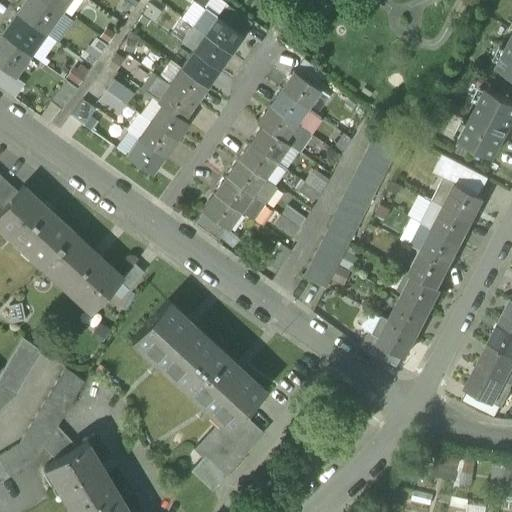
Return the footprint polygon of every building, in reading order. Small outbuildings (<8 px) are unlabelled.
[(43,0),(25,0),(16,12),(44,32),(59,11),(43,0)] [(43,0),(59,11),(66,0),(43,0)] [(216,17),(242,35),(251,22),(225,4),(216,17)] [(191,25),(204,34),(216,17),(204,8),(191,25)] [(16,12),(1,34),(29,53),(44,32),(16,12)] [(242,35),(216,17),(204,34),(230,52),(242,35)] [(180,41),(192,50),(204,34),(191,25),(180,41)] [(13,75),(29,53),(1,34),(0,35),(0,66),(13,75)] [(230,52),(204,34),(192,50),(218,69),(230,52)] [(78,55),(90,63),(103,42),(91,35),(78,55)] [(511,40),(499,66),(511,72),(511,40)] [(206,85),(218,69),(192,50),(180,67),(206,85)] [(293,71),(314,86),(323,73),(302,58),(293,71)] [(76,82),(85,67),(74,60),(65,75),(76,82)] [(0,66),(0,88),(13,98),(24,83),(13,75),(0,66)] [(194,102),(206,85),(180,67),(168,83),(194,102)] [(293,71),(281,88),(307,107),(319,90),(314,86),(293,71)] [(142,90),(156,100),(168,83),(154,73),(142,90)] [(113,78),(105,89),(125,104),(133,93),(113,78)] [(52,101),(63,110),(79,89),(67,80),(52,101)] [(194,102),(168,83),(156,100),(161,104),(182,119),(194,102)] [(461,138),(494,155),(511,119),(511,99),(488,87),(461,138)] [(281,88),(269,105),(295,123),(308,133),(320,116),(307,107),(281,88)] [(117,115),(125,104),(105,89),(97,100),(117,115)] [(71,115),(84,124),(95,108),(82,99),(71,115)] [(187,122),(182,119),(161,104),(149,121),(175,139),(187,122)] [(257,122),(261,126),(283,141),(295,123),(269,105),(257,122)] [(126,129),(137,137),(149,121),(137,113),(126,129)] [(163,156),(175,139),(149,121),(137,137),(163,156)] [(308,133),(295,123),(283,141),(288,144),(299,152),(311,135),(308,133)] [(261,126),(249,142),(276,161),(288,144),(283,141),(261,126)] [(396,152),(402,141),(376,127),(370,139),(396,152)] [(151,173),(163,156),(137,137),(125,155),(151,173)] [(390,163),(396,152),(370,139),(364,150),(390,163)] [(249,142),(237,159),(275,185),(280,177),(286,169),(286,168),(276,161),(249,142)] [(384,174),(390,163),(364,150),(358,161),(384,174)] [(455,182),(478,194),(487,176),(442,152),(432,170),(443,176),(455,182)] [(237,159),(225,176),(252,194),(265,204),(277,187),(275,185),(237,159)] [(304,171),(326,186),(332,175),(311,160),(304,171)] [(378,186),(384,174),(358,161),(353,172),(378,186)] [(280,177),(295,187),(301,179),(286,169),(280,177)] [(373,197),(378,186),(353,172),(347,184),(373,197)] [(17,191),(0,174),(0,206),(1,208),(17,191)] [(214,192),(240,211),(252,194),(225,176),(214,192)] [(431,199),(443,205),(455,182),(443,176),(431,199)] [(294,189),(313,202),(319,192),(301,179),(295,187),(294,189)] [(478,194),(455,182),(443,205),(472,220),(483,197),(478,194)] [(367,208),(373,197),(347,184),(341,195),(367,208)] [(0,209),(0,228),(40,265),(72,231),(22,185),(17,191),(1,208),(0,209)] [(201,210),(203,211),(226,227),(227,228),(240,211),(214,192),(201,210)] [(420,219),(429,198),(416,192),(407,213),(420,219)] [(265,204),(252,194),(240,211),(253,221),(265,204)] [(361,219),(367,208),(341,195),(335,206),(361,219)] [(420,221),(432,227),(443,205),(431,199),(420,221)] [(286,205),(280,214),(303,230),(308,220),(286,205)] [(443,205),(432,227),(460,242),(472,220),(443,205)] [(355,231),(361,219),(335,206),(329,217),(355,231)] [(218,238),(226,227),(203,211),(195,222),(218,238)] [(297,241),(303,230),(280,214),(273,224),(297,241)] [(407,216),(400,237),(410,241),(417,219),(407,216)] [(349,242),(355,231),(329,217),(323,229),(349,242)] [(432,227),(420,250),(449,264),(460,242),(432,227)] [(343,253),(349,242),(323,229),(317,240),(343,253)] [(121,276),(72,231),(40,265),(90,311),(118,280),(122,277),(121,276)] [(278,267),(289,248),(276,240),(265,260),(278,267)] [(337,264),(343,253),(317,240),(312,251),(337,264)] [(408,272),(412,274),(437,287),(449,264),(420,250),(409,272),(408,272)] [(332,276),(337,264),(312,251),(306,262),(332,276)] [(118,280),(128,289),(144,272),(133,262),(121,276),(122,277),(118,280)] [(326,287),(332,276),(306,262),(300,274),(326,287)] [(412,274),(400,297),(428,311),(440,289),(437,287),(412,274)] [(389,318),(388,319),(417,334),(428,311),(400,297),(389,318)] [(499,320),(511,326),(511,297),(499,320)] [(131,339),(179,384),(216,344),(167,299),(131,339)] [(372,333),(379,336),(388,319),(389,318),(381,315),(372,333)] [(405,356),(417,334),(388,319),(379,336),(377,341),(377,342),(402,355),(405,356)] [(488,342),(511,354),(511,326),(499,320),(488,342)] [(369,331),(367,335),(377,341),(379,336),(372,333),(369,331)] [(377,342),(377,341),(367,335),(362,345),(374,353),(397,365),(402,355),(377,342)] [(22,337),(0,373),(0,382),(16,393),(42,351),(22,337)] [(476,364),(500,377),(504,371),(508,372),(511,364),(511,354),(488,342),(476,364)] [(264,389),(216,344),(179,384),(218,420),(228,428),(242,412),(264,389)] [(494,401),(505,379),(500,377),(476,364),(465,387),(467,389),(493,402),(494,401)] [(511,375),(511,364),(508,372),(504,371),(500,377),(505,379),(509,381),(511,375)] [(65,368),(50,391),(71,403),(74,397),(84,381),(65,368)] [(0,407),(16,393),(0,382),(0,407)] [(462,400),(494,416),(500,404),(494,401),(493,402),(467,389),(462,400)] [(50,391),(37,412),(57,424),(71,403),(50,391)] [(37,412),(24,433),(45,446),(57,426),(57,424),(37,412)] [(202,456),(223,475),(263,431),(242,412),(228,428),(218,420),(193,447),(202,456)] [(76,447),(57,426),(45,446),(44,447),(55,459),(76,447)] [(18,443),(0,454),(0,481),(36,460),(44,447),(45,446),(24,433),(18,443)] [(93,511),(120,496),(86,440),(76,447),(55,459),(43,467),(44,469),(47,467),(54,478),(49,481),(50,483),(56,480),(63,492),(61,493),(71,508),(72,508),(74,511),(93,511)] [(190,469),(211,487),(223,475),(202,456),(190,469)] [(435,461),(437,476),(456,473),(454,459),(435,461)] [(129,511),(120,496),(93,511),(129,511)]
